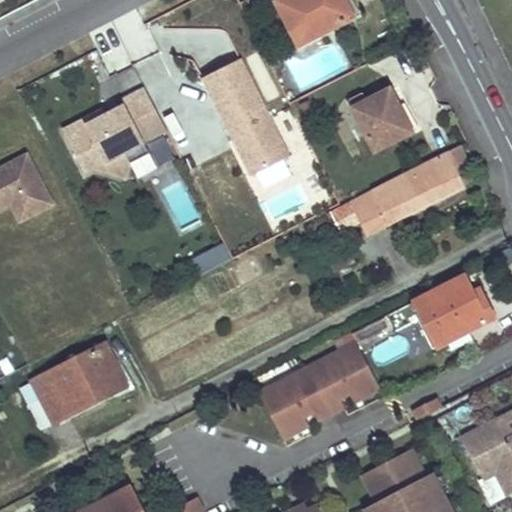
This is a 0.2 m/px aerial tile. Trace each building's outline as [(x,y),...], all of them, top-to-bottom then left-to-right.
[(282,0),(277,3),(287,20),(304,11),(317,36),(354,16),(345,0),(282,0)] [(356,0),(345,0),(354,16),(363,12),(356,0)] [(317,36),(304,11),(287,20),(299,44),(317,36)] [(106,84),(88,93),(99,113),(117,104),(106,84)] [(351,100),(354,108),(353,110),(375,152),(416,131),(403,106),(400,107),(390,89),(368,101),(364,94),(351,100)] [(410,103),(403,106),(416,131),(422,128),(410,103)] [(168,143),(151,151),(159,168),(176,160),(168,143)] [(448,152),(373,190),(389,223),(465,185),(448,152)] [(0,212),(10,208),(20,227),(57,208),(29,154),(0,168),(0,212)] [(286,164),(256,179),(262,192),(292,177),(286,164)] [(273,217),(306,204),(299,188),(266,201),(273,217)] [(341,233),(359,224),(348,204),(330,213),(341,233)] [(200,276),(231,260),(224,246),(192,262),(200,276)] [(356,263),(350,250),(328,260),(335,274),(356,263)] [(477,293),(467,275),(386,317),(392,328),(393,331),(414,321),(410,315),(416,312),(421,309),(440,346),(495,317),(485,297),(480,300),(477,293)] [(482,290),(477,293),(480,300),(485,297),(482,290)] [(421,309),(416,312),(436,348),(440,346),(421,309)] [(392,328),(386,317),(355,334),(360,344),(392,328)] [(357,343),(259,394),(279,432),(306,418),(315,414),(319,423),(346,409),(341,400),(351,394),(377,381),(357,343)] [(128,385),(107,346),(41,379),(36,369),(20,378),(44,428),(56,422),(57,424),(75,415),(74,412),(128,385)] [(377,381),(351,394),(356,403),(381,390),(377,381)] [(414,409),(419,419),(440,408),(435,399),(414,409)] [(306,418),(279,432),(284,441),(310,427),(306,418)] [(511,495),(511,494),(511,438),(509,440),(498,421),(463,440),(485,479),(498,472),(511,495)] [(426,480),(412,453),(366,477),(380,504),(368,510),(369,511),(450,511),(433,477),(426,480)] [(145,511),(135,491),(93,511),(145,511)] [(197,497),(170,511),(203,511),(204,511),(197,497)]
